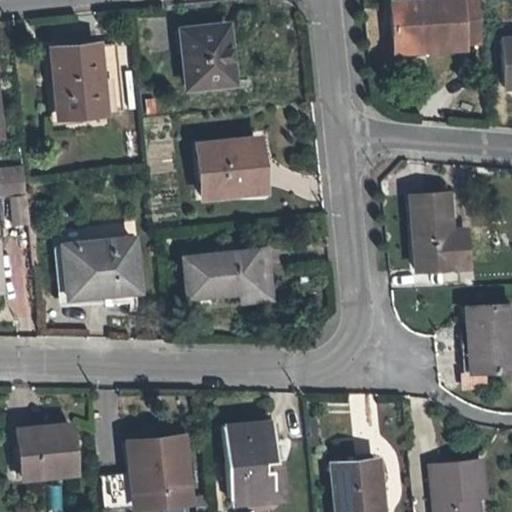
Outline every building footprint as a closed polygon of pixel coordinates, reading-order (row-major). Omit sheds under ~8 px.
[(392,50),(419,49),(419,43),(480,40),(477,0),(410,0),(389,1),(392,50)] [(233,45),(227,45),(225,25),(181,30),(187,86),(238,80),(233,45)] [(503,85),(511,84),(511,37),(500,38),(503,85)] [(115,43),(95,45),(95,43),(50,48),(56,116),(121,110),(115,43)] [(201,195),(251,190),(248,161),(259,160),(256,137),(196,143),(201,195)] [(248,161),(251,190),(262,189),(259,160),(248,161)] [(6,169),(7,182),(13,181),(23,180),(22,168),(6,169)] [(23,180),(13,181),(14,191),(24,190),(23,180)] [(0,192),(14,191),(13,181),(7,182),(0,182),(0,192)] [(462,229),(448,230),(444,191),(408,194),(413,269),(465,265),(462,229)] [(7,199),(12,226),(25,223),(20,196),(7,199)] [(66,295),(137,288),(131,237),(60,245),(66,295)] [(255,268),(265,267),(263,248),(252,249),(255,268)] [(269,298),(265,267),(255,268),(252,249),(181,257),(187,306),(269,298)] [(474,344),(476,370),(511,367),(511,338),(510,303),(464,306),(466,344),(474,344)] [(462,371),(476,370),(474,344),(466,344),(461,345),(462,371)] [(228,497),(273,492),(270,460),(275,460),(272,439),(270,420),(220,425),(228,497)] [(19,477),(73,472),(67,422),(14,427),(19,477)] [(137,462),(142,505),(187,500),(179,436),(126,441),(129,463),(137,462)] [(279,439),(272,439),(275,460),(270,460),(273,492),(285,491),(279,439)] [(335,511),(379,511),(375,458),(330,462),(335,511)] [(433,511),(469,511),(468,498),(475,497),(482,497),(478,459),(429,464),(433,511)] [(133,506),(142,505),(137,462),(129,463),(133,506)]
